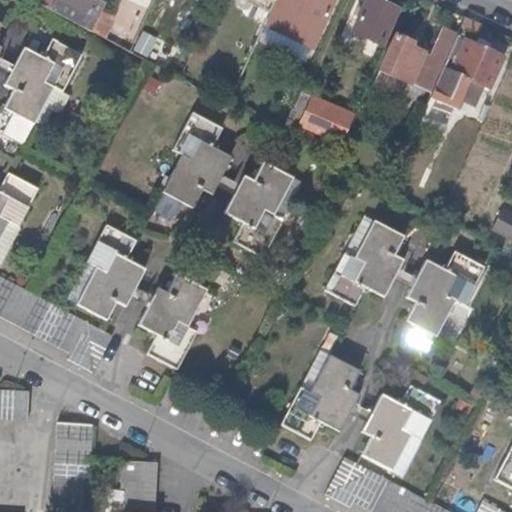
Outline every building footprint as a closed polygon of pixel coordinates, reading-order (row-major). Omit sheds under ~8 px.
[(98,0),(55,0),(51,11),(60,16),(65,5),(75,9),(76,5),(93,12),(98,0)] [(105,0),(98,0),(93,12),(99,15),(105,0)] [(275,0),(275,1),(260,32),(309,55),(334,0),(275,0)] [(380,46),(396,10),(374,0),(365,0),(351,32),(380,46)] [(60,16),(74,23),(80,11),(75,9),(65,5),(60,16)] [(74,23),(92,32),(97,19),(80,11),(74,23)] [(92,32),(115,45),(124,25),(99,15),(97,19),(92,32)] [(471,43),(478,26),(463,19),(457,33),(447,55),(456,60),(465,40),(471,43)] [(429,94),(432,88),(447,55),(457,33),(440,25),(427,56),(408,47),(410,43),(392,35),(378,70),(429,94)] [(200,30),(191,49),(202,54),(212,35),(200,30)] [(12,66),(7,76),(2,87),(11,91),(1,110),(32,125),(41,108),(50,88),(61,94),(80,55),(50,39),(41,59),(20,49),(12,66)] [(502,58),(471,43),(465,40),(456,60),(450,73),(487,91),(502,58)] [(0,73),(7,76),(12,66),(0,59),(0,73)] [(337,100),(357,109),(363,94),(344,85),(337,100)] [(50,88),(41,108),(53,114),(61,94),(50,88)] [(429,94),(422,110),(434,116),(443,93),(432,88),(429,94)] [(280,132),(290,137),(296,124),(327,139),(340,110),(302,93),(290,121),(286,119),(280,132)] [(211,196),(215,186),(219,178),(230,158),(211,148),(221,129),(191,113),(171,151),(179,156),(160,191),(169,197),(190,208),(199,190),(211,196)] [(236,186),(231,195),(222,214),(241,222),(230,243),(261,259),(279,221),(271,217),(290,179),(260,164),(252,181),(241,176),(236,186)] [(0,266),(11,272),(30,235),(15,227),(34,190),(5,175),(0,184),(0,266)] [(215,186),(231,195),(236,186),(219,178),(215,186)] [(184,221),(190,208),(169,197),(163,210),(165,217),(176,223),(184,221)] [(511,212),(503,208),(492,229),(511,239),(511,212)] [(361,215),(341,253),(352,259),(364,236),(372,221),(361,215)] [(380,297),(390,280),(395,270),(398,261),(389,256),(400,236),(372,221),(352,259),(341,253),(321,290),(351,307),(361,287),(380,297)] [(128,297),(133,288),(143,270),(126,261),(134,240),(102,224),(82,264),(94,268),(75,305),(104,320),(112,303),(124,308),(128,297)] [(413,280),(408,290),(404,298),(412,303),(405,317),(434,333),(442,319),(452,300),(461,305),(481,267),(451,252),(442,271),(423,260),(413,280)] [(390,280),(408,290),(413,280),(395,270),(390,280)] [(154,289),(150,298),(146,306),(136,326),(153,335),(144,354),(175,370),(195,331),(186,326),(204,291),(173,275),(165,294),(154,289)] [(91,374),(111,337),(0,278),(0,319),(67,355),(65,360),(91,374)] [(146,306),(150,298),(133,288),(128,297),(146,306)] [(452,300),(442,319),(451,324),(461,305),(452,300)] [(307,394),(327,355),(317,350),(297,389),(307,394)] [(345,415),(350,404),(355,394),(347,390),(356,371),(327,355),(307,394),(297,389),(279,425),(308,440),(317,422),(336,431),(345,415)] [(379,396),(369,415),(364,425),(360,432),(369,438),(360,456),(388,471),(408,434),(418,438),(438,402),(408,386),(397,405),(379,396)] [(0,392),(0,422),(25,424),(27,394),(0,392)] [(364,425),(369,415),(350,404),(345,415),(364,425)] [(89,483),(91,428),(54,427),(51,511),(80,511),(81,483),(89,483)] [(397,476),(418,438),(408,434),(388,471),(397,476)] [(511,444),(510,443),(495,477),(511,485),(511,444)] [(503,511),(481,501),(475,511),(443,511),(342,458),(323,495),(348,507),(351,502),(368,511),(503,511)] [(155,511),(157,465),(120,465),(120,492),(124,492),(123,511),(155,511)]
